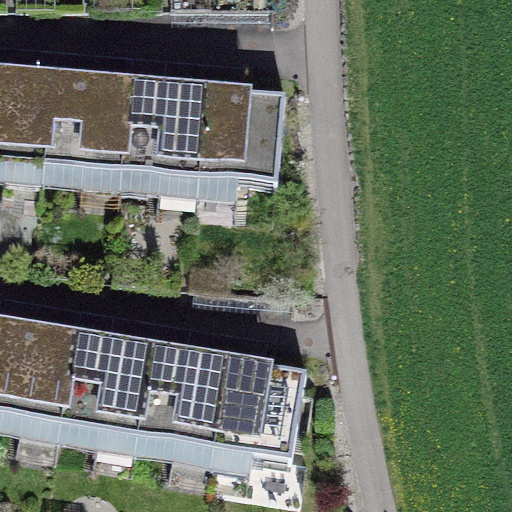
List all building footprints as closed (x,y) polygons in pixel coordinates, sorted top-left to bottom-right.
[(0,167),(44,171),(52,81),(0,76),(0,167)] [(121,178),(129,88),(52,81),(44,171),(121,178)] [(199,185),(207,95),(129,88),(121,178),(199,185)] [(276,191),(283,102),(207,95),(199,185),(276,191)] [(0,418),(60,428),(75,340),(0,328),(0,418)] [(137,441),(151,353),(75,340),(60,428),(137,441)] [(215,453),(229,365),(151,353),(137,441),(215,453)] [(215,453),(290,466),(305,378),(229,365),(215,453)]
